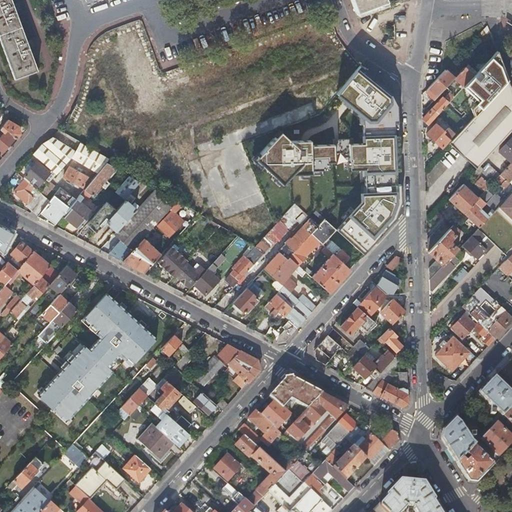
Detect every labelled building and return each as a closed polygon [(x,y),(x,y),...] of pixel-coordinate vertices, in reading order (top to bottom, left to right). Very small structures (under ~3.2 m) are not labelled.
[(0,0),(0,40),(14,79),(37,70),(29,47),(31,46),(29,40),(26,41),(15,11),(17,10),(15,4),(12,5),(10,0),(0,0)] [(385,1),(384,0),(350,0),(355,12),(385,1)] [(507,81),(500,62),(496,67),(490,74),(500,88),(507,81)] [(247,159),(280,189),(292,175),(310,175),(308,169),(329,170),(329,162),(339,162),(340,173),(352,170),(353,200),(339,215),(364,235),(383,215),(390,197),(384,93),(348,65),(326,93),(356,118),(356,132),(350,133),(350,139),(301,142),(301,136),(281,137),(272,129),(247,159)] [(465,66),(455,77),(464,86),(474,75),(465,66)] [(290,83),(306,80),(303,68),(287,72),(290,83)] [(455,77),(445,68),(428,87),(438,96),(455,77)] [(511,129),(511,95),(507,81),(500,88),(480,110),(449,143),(476,168),(479,165),(511,129)] [(442,96),(422,117),(423,130),(454,96),(450,92),(444,98),(442,96)] [(0,154),(0,155),(16,137),(17,138),(21,133),(19,126),(7,119),(0,129),(5,132),(0,138),(0,154)] [(436,123),(426,133),(442,147),(454,134),(447,127),(444,131),(436,123)] [(511,162),(511,161),(511,136),(499,150),(511,162)] [(49,138),(45,140),(33,153),(56,174),(74,152),(49,138)] [(80,147),(76,153),(101,168),(106,162),(80,147)] [(101,168),(76,153),(73,158),(98,172),(101,168)] [(50,173),(37,161),(25,176),(38,187),(50,173)] [(511,177),(511,161),(511,162),(494,179),(504,188),(508,183),(507,182),(511,177)] [(115,167),(106,162),(101,168),(98,172),(77,197),(75,199),(69,207),(64,213),(80,228),(93,213),(78,200),(81,196),(86,200),(90,195),(92,196),(115,167)] [(483,168),(479,165),(476,168),(474,170),(478,174),(483,168)] [(69,167),(64,177),(83,187),(88,177),(69,167)] [(473,179),(478,174),(474,170),(448,198),(463,212),(464,212),(477,198),(465,186),(471,178),(473,179)] [(140,182),(129,176),(115,191),(125,200),(131,193),(140,182)] [(34,187),(24,179),(13,192),(27,204),(26,206),(38,216),(45,206),(29,192),(34,187)] [(54,185),(50,181),(41,193),(44,196),(54,185)] [(146,185),(140,182),(131,193),(136,197),(146,185)] [(57,186),(52,193),(67,204),(72,197),(57,186)] [(494,210),(503,201),(494,193),(492,196),(485,189),(479,196),(486,203),(492,208),(494,210)] [(177,202),(154,190),(136,209),(130,216),(143,228),(152,219),(157,224),(177,202)] [(511,191),(503,201),(494,210),(491,214),(483,222),(479,227),(477,228),(485,235),(488,238),(494,244),(494,245),(508,258),(511,253),(511,191)] [(136,197),(131,193),(125,200),(116,209),(106,222),(116,231),(130,216),(136,209),(130,204),(136,197)] [(38,216),(37,216),(54,225),(64,213),(69,207),(54,195),(45,206),(38,216)] [(491,214),(494,210),(492,208),(484,215),(479,211),(486,203),(479,196),(477,198),(464,212),(465,214),(479,227),(483,222),(491,214)] [(204,210),(218,205),(216,200),(202,205),(204,210)] [(116,209),(107,201),(87,224),(97,232),(106,222),(116,209)] [(454,226),(465,214),(464,212),(463,212),(452,224),(454,226)] [(169,236),(183,221),(177,216),(174,220),(168,214),(158,225),(169,236)] [(116,231),(114,234),(120,241),(132,251),(143,239),(157,224),(152,219),(143,228),(130,216),(116,231)] [(318,225),(310,218),(294,235),(302,242),(311,233),(318,225)] [(324,218),(318,225),(311,233),(319,241),(331,251),(345,264),(351,257),(341,249),(340,250),(337,247),(338,246),(325,233),(332,226),(324,218)] [(443,221),(427,238),(428,250),(448,228),(449,227),(443,221)] [(0,246),(3,248),(12,232),(0,225),(0,236),(2,238),(0,241),(0,246)] [(429,279),(442,265),(458,248),(453,243),(451,245),(447,242),(454,234),(448,228),(428,250),(428,251),(436,259),(428,267),(429,279)] [(484,255),(494,245),(494,244),(488,238),(485,235),(477,228),(473,233),(463,244),(477,258),(482,253),(484,255)] [(459,240),(463,244),(473,233),(470,230),(459,240)] [(267,232),(254,247),(264,253),(276,240),(267,232)] [(311,233),(302,242),(289,256),(298,264),(319,241),(311,233)] [(236,235),(228,244),(238,253),(246,243),(236,235)] [(132,251),(123,261),(144,272),(161,255),(143,239),(132,251)] [(120,241),(109,253),(123,261),(132,251),(120,241)] [(23,264),(33,251),(22,242),(11,254),(23,264)] [(158,262),(173,277),(175,275),(186,263),(188,261),(172,247),(158,262)] [(264,253),(254,247),(246,256),(254,264),(264,253)] [(34,284),(40,277),(50,266),(33,251),(23,264),(20,267),(18,270),(34,284)] [(329,292),(350,269),(345,264),(331,251),(309,275),(329,292)] [(272,275),(287,259),(279,252),(264,268),(272,275)] [(228,259),(221,253),(206,270),(201,276),(193,284),(205,294),(218,280),(209,272),(219,261),(223,264),(228,259)] [(511,253),(508,258),(499,267),(507,275),(511,270),(511,253)] [(254,264),(246,256),(228,277),(235,284),(254,264)] [(298,264),(289,256),(287,259),(272,275),(280,283),(287,276),(294,268),(298,264)] [(393,270),(402,258),(396,256),(387,266),(393,270)] [(350,269),(356,262),(351,257),(345,264),(350,269)] [(5,285),(18,270),(20,267),(11,259),(0,271),(0,280),(5,285)] [(175,275),(190,288),(193,284),(201,276),(206,270),(199,265),(194,270),(192,268),(186,263),(175,275)] [(306,272),(298,264),(294,268),(302,275),(306,272)] [(429,279),(429,291),(449,271),(442,265),(429,279)] [(49,285),(59,294),(76,276),(66,266),(49,285)] [(459,281),(467,273),(462,267),(454,275),(459,281)] [(256,295),(271,278),(261,269),(246,286),(256,295)] [(386,294),(394,294),(401,280),(394,276),(395,275),(386,270),(377,286),(386,294)] [(297,285),(287,276),(280,283),(283,286),(290,292),(296,285),(297,285)] [(35,300),(49,285),(40,277),(34,284),(27,292),(35,300)] [(0,306),(13,292),(5,285),(0,290),(0,306)] [(296,285),(290,292),(300,301),(306,295),(303,293),(304,292),(296,285)] [(381,303),(384,298),(386,294),(377,286),(376,285),(369,293),(361,302),(357,299),(353,303),(358,307),(369,317),(381,303)] [(301,312),(307,317),(312,312),(300,301),(290,292),(283,286),(269,302),(288,320),(282,327),(284,329),(278,336),(276,342),(278,343),(285,341),(297,328),(291,323),(301,312)] [(496,339),(511,321),(511,316),(505,310),(489,328),(487,326),(491,321),(477,308),(489,295),(480,287),(462,306),(477,321),(496,339)] [(247,288),(231,304),(243,315),(258,298),(247,288)] [(312,312),(321,302),(309,292),(306,295),(300,301),(312,312)] [(35,395),(65,423),(111,372),(106,367),(115,356),(129,367),(155,338),(105,293),(78,321),(97,339),(85,351),(80,347),(35,395)] [(53,319),(68,302),(59,294),(35,321),(38,323),(44,317),(50,323),(53,319)] [(11,310),(21,299),(17,295),(7,306),(11,310)] [(18,320),(20,318),(17,315),(27,304),(21,299),(11,310),(9,312),(18,320)] [(380,311),(393,324),(397,319),(405,311),(392,299),(380,311)] [(61,327),(77,310),(68,302),(53,319),(61,327)] [(367,331),(375,322),(369,317),(358,307),(341,327),(350,335),(360,325),(367,331)] [(291,323),(297,328),(307,317),(301,312),(291,323)] [(489,346),(496,339),(477,321),(475,323),(465,313),(460,318),(457,316),(455,318),(457,321),(451,328),(462,338),(473,326),(485,337),(483,340),(489,346)] [(397,335),(389,328),(385,332),(381,337),(395,351),(402,344),(395,338),(397,335)] [(40,350),(46,339),(39,335),(33,346),(40,350)] [(181,342),(173,335),(161,348),(164,350),(169,355),(181,342)] [(452,371),(470,351),(453,335),(435,355),(452,371)] [(341,347),(327,336),(314,350),(316,359),(325,365),(341,347)] [(0,359),(13,345),(3,337),(0,340),(0,359)] [(395,357),(396,356),(378,339),(374,344),(383,353),(373,363),(364,354),(363,355),(352,366),(364,377),(374,368),(379,374),(395,357)] [(364,354),(370,348),(361,339),(354,347),(363,355),(364,354)] [(178,361),(188,350),(183,345),(172,356),(178,361)] [(234,380),(243,388),(259,370),(257,360),(230,346),(220,356),(237,372),(235,375),(236,376),(234,380)] [(177,370),(179,371),(196,353),(191,348),(188,350),(178,361),(174,366),(177,370)] [(404,352),(402,350),(396,356),(395,357),(398,360),(404,352)] [(215,357),(196,378),(203,384),(222,364),(215,357)] [(400,362),(398,360),(395,357),(379,374),(377,376),(381,380),(382,381),(400,362)] [(150,360),(146,364),(151,369),(154,364),(150,360)] [(163,377),(168,381),(175,373),(177,370),(174,366),(163,377)] [(408,389),(407,373),(400,373),(401,388),(403,387),(408,389)] [(366,388),(374,393),(381,380),(377,376),(366,388)] [(149,377),(122,406),(130,413),(135,408),(146,396),(152,390),(157,384),(149,377)] [(163,411),(180,393),(168,381),(163,377),(158,383),(161,387),(160,388),(161,388),(160,392),(162,394),(158,398),(156,395),(157,394),(152,390),(146,396),(150,400),(163,411)] [(502,417),(511,406),(511,392),(494,377),(478,394),(491,406),(490,414),(495,415),(496,411),(502,417)] [(307,409),(321,393),(293,378),(285,380),(269,397),(275,401),(282,408),(290,400),(307,409)] [(403,387),(401,388),(398,389),(382,381),(381,380),(374,393),(402,407),(409,403),(408,389),(403,387)] [(210,416),(218,407),(216,405),(202,392),(193,401),(210,416)] [(309,448),(348,407),(321,393),(307,409),(296,421),(286,431),(297,442),(308,429),(300,421),(304,417),(313,424),(325,412),(330,417),(305,444),(309,448)] [(146,396),(135,408),(139,411),(150,400),(146,396)] [(189,414),(195,407),(183,396),(178,401),(179,404),(189,414)] [(218,407),(222,411),(228,405),(221,399),(216,405),(218,407)] [(290,415),(282,408),(275,401),(261,416),(276,429),(290,415)] [(511,406),(502,417),(500,419),(502,422),(504,420),(504,419),(505,418),(511,424),(511,406)] [(135,408),(130,413),(135,418),(140,412),(139,411),(135,408)] [(258,438),(244,425),(238,431),(244,436),(256,447),(262,441),(267,447),(280,433),(276,429),(261,416),(256,411),(248,420),(263,433),(258,438)] [(166,414),(184,431),(190,425),(180,416),(177,420),(169,412),(166,414)] [(173,443),(177,446),(178,445),(180,447),(184,442),(183,441),(188,434),(184,431),(166,414),(161,419),(164,422),(158,429),(173,443)] [(338,446),(357,425),(345,414),(326,435),(338,446)] [(460,423),(455,419),(443,432),(441,439),(457,464),(476,444),(474,441),(471,441),(469,439),(470,437),(474,437),(474,433),(466,433),(460,423)] [(502,422),(500,419),(480,440),(482,441),(497,456),(511,441),(511,437),(511,436),(511,434),(509,432),(507,434),(504,431),(506,429),(502,425),(500,426),(499,425),(502,422)] [(159,459),(173,443),(158,429),(152,423),(138,439),(159,459)] [(398,434),(392,430),(381,442),(372,434),(357,449),(367,459),(369,461),(383,446),(389,451),(399,441),(398,434)] [(70,446),(56,433),(52,437),(66,451),(70,446)] [(248,458),(257,448),(256,447),(244,436),(235,446),(248,458)] [(36,451),(48,444),(44,437),(33,444),(36,451)] [(482,441),(480,440),(476,444),(457,464),(469,483),(475,483),(495,464),(485,455),(483,457),(475,449),(482,441)] [(304,454),(309,448),(305,444),(301,441),(296,447),(304,454)] [(80,451),(72,444),(70,446),(66,451),(64,453),(80,467),(88,458),(80,451)] [(94,452),(86,444),(80,451),(88,458),(94,452)] [(95,451),(103,457),(109,450),(100,444),(95,451)] [(367,459),(357,449),(353,445),(332,467),(342,477),(346,480),(367,459)] [(283,472),(279,468),(259,450),(252,458),(269,474),(272,471),(273,472),(246,501),(253,507),(274,486),(285,474),(283,472)] [(338,453),(335,450),(325,460),(331,466),(337,459),(334,457),(338,453)] [(138,481),(150,468),(135,455),(124,468),(138,481)] [(227,455),(214,469),(227,481),(240,467),(227,455)] [(7,486),(11,490),(17,484),(21,487),(43,463),(35,456),(7,486)] [(288,471),(294,465),(287,459),(279,468),(283,472),(285,474),(288,471)] [(115,489),(125,479),(104,460),(95,470),(91,466),(74,484),(89,497),(90,498),(106,481),(115,489)] [(342,477),(332,467),(331,466),(325,460),(312,474),(314,475),(320,481),(324,485),(327,483),(322,478),(330,470),(340,479),(337,482),(349,493),(354,488),(346,480),(342,477)] [(302,484),(288,471),(285,474),(274,486),(288,500),(302,484)] [(314,475),(312,474),(303,483),(309,489),(323,502),(326,498),(319,491),(322,488),(312,477),(314,475)] [(50,500),(55,505),(74,484),(69,479),(50,500)] [(124,481),(119,486),(129,495),(134,490),(124,481)] [(249,511),(253,507),(246,501),(240,495),(225,481),(219,487),(232,499),(231,500),(238,506),(232,511),(249,511)] [(309,489),(303,483),(302,484),(288,500),(293,505),(297,501),(299,499),(309,489)] [(335,491),(327,483),(324,485),(322,488),(330,496),(335,491)] [(439,511),(423,485),(400,483),(372,511),(439,511)] [(38,511),(50,500),(35,485),(9,511),(38,511)] [(288,500),(274,486),(253,507),(249,511),(266,511),(271,508),(275,511),(287,511),(281,506),(288,500)] [(323,502),(309,489),(299,499),(306,504),(303,507),(308,511),(327,511),(330,509),(323,502)] [(339,504),(344,499),(335,491),(330,496),(339,504)] [(89,511),(104,511),(90,498),(89,497),(81,505),(89,511)] [(306,504),(299,499),(297,501),(303,507),(306,504)] [(38,511),(53,511),(58,507),(55,505),(50,500),(38,511)] [(300,511),(293,505),(288,500),(281,506),(287,511),(300,511)]
